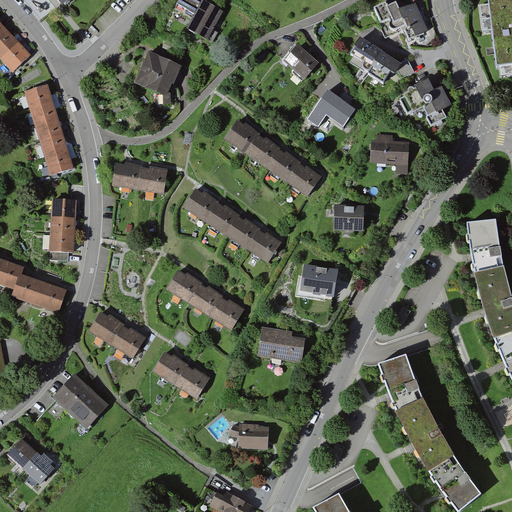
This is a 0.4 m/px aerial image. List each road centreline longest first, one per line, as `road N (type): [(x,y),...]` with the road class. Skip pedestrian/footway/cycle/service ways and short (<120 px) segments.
road 1 (residential): [(482,129),(365,327),(280,511)]
road 2 (residential): [(0,418),(46,373),(81,299),(95,210),(87,138)]
